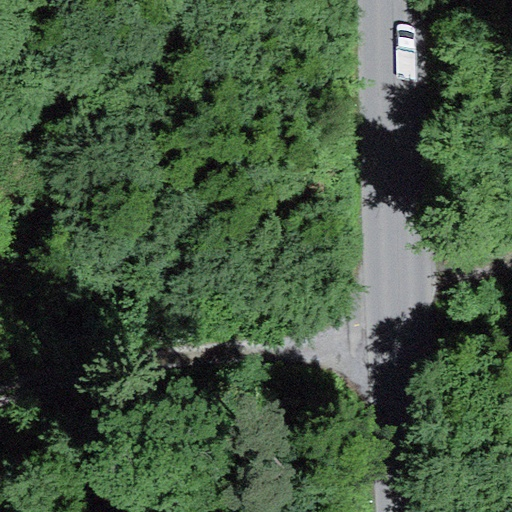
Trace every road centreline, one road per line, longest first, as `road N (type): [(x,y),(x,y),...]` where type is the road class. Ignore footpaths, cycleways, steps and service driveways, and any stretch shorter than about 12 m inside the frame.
road 1 (secondary): [(392,0),(404,511)]
road 2 (track): [(395,314),(286,352),(82,372),(0,400)]
